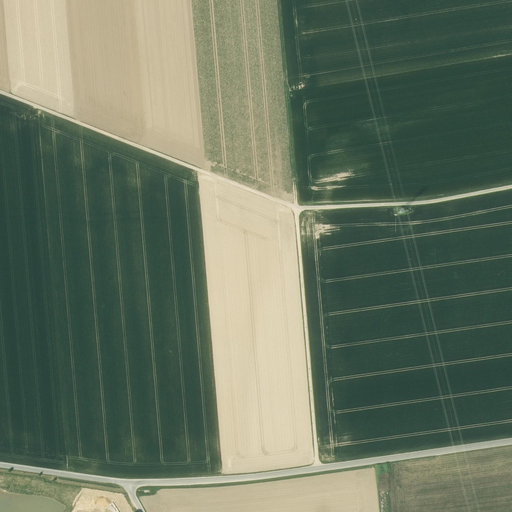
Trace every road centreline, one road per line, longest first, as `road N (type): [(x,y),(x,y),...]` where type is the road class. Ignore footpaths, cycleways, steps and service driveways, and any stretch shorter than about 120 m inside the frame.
road 1 (unclassified): [(511,441),(253,477),(127,483)]
road 2 (track): [(296,208),(0,91)]
road 3 (track): [(317,469),(296,208)]
road 4 (track): [(296,208),(430,202),(511,186)]
road 5 (track): [(296,208),(277,0)]
road 6 (unclassified): [(127,483),(0,466)]
